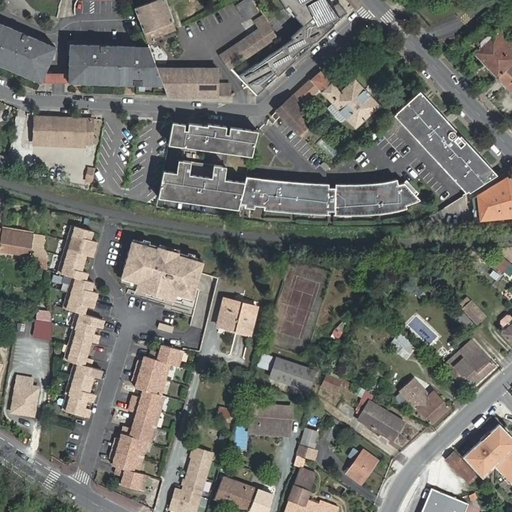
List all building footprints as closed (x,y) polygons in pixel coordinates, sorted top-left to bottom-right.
[(152,37),(174,29),(172,24),(174,23),(164,0),(154,0),(134,8),(148,43),(154,41),(152,37)] [(245,0),(236,6),(245,22),(258,14),(249,0),(245,0)] [(303,0),(281,0),(291,11),(303,0)] [(286,40),(290,41),(302,53),(346,12),(335,0),(303,0),(291,11),(298,25),(300,27),(286,40)] [(498,9),(507,21),(511,15),(511,0),(508,0),(504,4),(498,9)] [(254,22),(260,30),(221,57),(230,69),(276,37),(264,16),(254,22)] [(53,73),(48,68),(58,46),(0,20),(0,64),(42,83),(53,83),(53,73)] [(481,26),(465,41),(497,76),(511,62),(511,39),(501,27),(491,36),(481,26)] [(286,40),(238,76),(256,95),(302,53),(290,41),(286,40)] [(136,45),(71,43),(70,83),(164,85),(157,68),(149,46),(145,47),(136,47),(136,45)] [(511,62),(497,76),(511,92),(511,62)] [(219,87),(220,69),(157,68),(164,85),(168,95),(232,95),(232,88),(219,87)] [(345,117),(356,128),(380,106),(354,78),(341,91),(321,71),(278,110),(283,114),(300,133),(304,129),(309,134),(313,130),(301,117),(306,112),(300,106),(318,89),(332,103),(328,108),(340,121),(345,117)] [(396,112),(469,191),(497,173),(420,90),(396,112)] [(278,110),(273,115),(277,120),(283,114),(278,110)] [(35,116),(34,141),(89,145),(93,145),(95,119),(35,116)] [(227,152),(252,155),(258,130),(230,126),(229,133),(226,133),(226,126),(207,124),(207,125),(189,123),(189,124),(173,122),(169,144),(223,151),(224,140),(228,141),(227,152)] [(177,172),(164,171),(159,198),(238,208),(239,204),(245,181),(224,178),(226,166),(179,160),(177,172)] [(319,167),(324,171),(330,166),(325,161),(319,167)] [(477,195),(473,197),(481,219),(485,218),(511,215),(511,175),(510,174),(477,194),(477,195)] [(239,204),(242,204),(241,208),(252,209),(252,206),(262,207),(262,211),(278,213),(295,215),(312,216),(329,217),(329,213),(335,213),(335,217),(345,217),(360,216),(373,216),(385,214),(399,213),(410,211),(409,208),(422,202),(406,186),(400,187),(398,183),(383,184),(367,186),(352,186),(336,187),(336,192),(329,192),(329,186),(312,186),(300,185),(288,184),(275,182),(262,180),(246,177),(245,181),(239,204)] [(87,240),(90,232),(69,226),(66,237),(70,238),(68,243),(92,249),(94,242),(87,240)] [(29,267),(45,270),(43,236),(2,228),(2,230),(0,229),(0,250),(31,256),(29,267)] [(206,261),(133,240),(130,251),(128,251),(124,266),(126,266),(122,281),(130,283),(130,285),(138,288),(137,289),(148,292),(147,294),(165,299),(165,297),(176,301),(177,299),(184,301),(184,299),(193,302),(198,287),(199,288),(204,272),(203,272),(206,261)] [(68,243),(67,247),(63,246),(60,256),(81,263),(84,255),(90,256),(92,249),(68,243)] [(486,266),(511,287),(511,285),(511,269),(495,255),(486,266)] [(60,256),(57,267),(61,268),(60,273),(68,275),(83,280),(85,273),(79,271),(81,263),(60,256)] [(68,275),(65,286),(68,287),(67,292),(81,296),(93,294),(94,292),(88,290),(90,282),(83,280),(68,275)] [(81,313),(83,305),(89,307),(91,299),(81,296),(67,292),(65,296),(62,296),(59,307),(76,311),(81,313)] [(218,325),(250,334),(258,306),(243,302),(243,304),(225,299),(218,325)] [(465,309),(478,323),(485,315),(471,302),(465,309)] [(51,323),(50,312),(37,310),(35,320),(51,323)] [(76,311),(75,316),(71,315),(68,325),(73,327),(91,332),(93,324),(99,326),(101,318),(81,313),(76,311)] [(511,316),(498,329),(511,344),(511,316)] [(33,336),(51,339),(51,323),(35,320),(33,336)] [(66,342),(86,347),(88,340),(94,342),(96,334),(91,332),(73,327),(72,332),(68,331),(66,342)] [(396,352),(405,361),(415,350),(406,341),(396,331),(385,341),(396,352)] [(473,386),(496,365),(477,345),(472,340),(445,364),(450,370),(459,380),(463,375),(473,386)] [(66,342),(63,353),(66,353),(64,359),(75,362),(88,366),(90,358),(84,356),(86,347),(66,342)] [(122,482),(143,488),(146,478),(142,477),(143,472),(139,471),(142,461),(137,459),(141,449),(146,450),(148,441),(148,440),(149,436),(153,437),(159,417),(155,416),(158,405),(163,407),(166,396),(162,395),(165,385),(160,383),(163,373),(168,375),(171,365),(175,366),(177,361),(181,362),(185,351),(164,344),(161,352),(153,350),(151,357),(146,355),(145,361),(140,359),(134,379),(139,381),(137,386),(145,388),(142,397),(135,394),(130,409),(138,411),(133,427),(125,425),(122,437),(117,436),(111,456),(116,457),(114,463),(119,464),(117,471),(125,474),(122,482)] [(255,367),(269,371),(273,358),(260,354),(255,367)] [(269,379),(308,391),(314,371),(275,359),(269,379)] [(75,362),(74,367),(70,366),(67,377),(89,383),(91,375),(97,376),(99,369),(88,366),(75,362)] [(12,412),(33,415),(38,388),(33,387),(33,385),(30,385),(31,379),(18,376),(16,385),(12,412)] [(336,392),(340,382),(326,376),(322,386),(336,392)] [(67,377),(64,388),(68,389),(67,394),(85,399),(90,401),(93,393),(87,391),(89,383),(67,377)] [(402,391),(432,423),(450,406),(435,390),(429,395),(414,380),(402,391)] [(67,394),(64,394),(61,404),(64,404),(62,410),(86,417),(88,409),(82,407),(85,399),(67,394)] [(358,420),(392,441),(403,423),(369,402),(358,420)] [(247,437),(287,441),(289,418),(250,414),(247,437)] [(462,455),(481,475),(494,463),(502,471),(505,468),(511,475),(511,476),(509,479),(511,481),(511,435),(498,422),(490,429),(493,432),(483,441),(481,438),(462,455)] [(479,436),(481,438),(483,441),(493,432),(490,429),(488,427),(479,436)] [(299,456),(315,461),(317,453),(301,448),(299,456)] [(360,484),(376,461),(361,450),(359,454),(345,473),(360,484)] [(467,465),(454,451),(447,457),(460,472),(467,465)] [(168,511),(194,511),(210,458),(193,454),(181,496),(174,494),(168,511)] [(283,511),(336,511),(339,508),(321,501),(319,504),(306,500),(316,473),(301,468),(283,511)] [(511,475),(505,468),(502,471),(500,473),(508,481),(509,479),(511,476),(511,475)] [(215,498),(246,510),(255,488),(223,477),(215,498)] [(431,488),(424,503),(430,507),(437,490),(431,488)] [(437,490),(430,507),(438,511),(452,511),(458,499),(437,490)] [(464,511),(468,504),(458,499),(452,511),(464,511)] [(427,511),(430,507),(424,503),(420,511),(427,511)]
